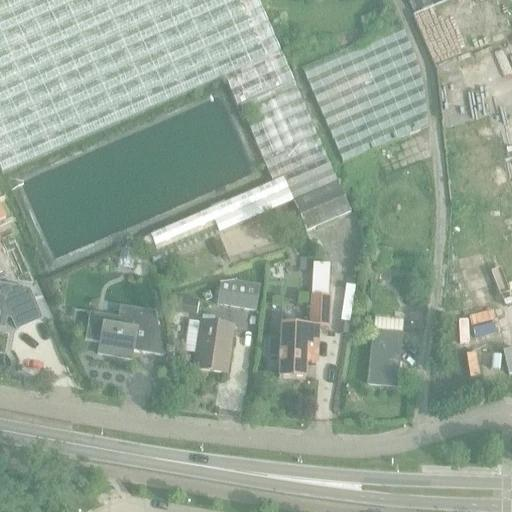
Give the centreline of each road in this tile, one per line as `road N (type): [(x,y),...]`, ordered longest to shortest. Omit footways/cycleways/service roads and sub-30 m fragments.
road 1 (residential): [(511,416),(348,449),(0,400)]
road 2 (tertiary): [(0,430),(146,461),(302,480)]
road 3 (tertiary): [(302,480),(388,502),(511,506)]
road 4 (tertiary): [(511,485),(302,480)]
